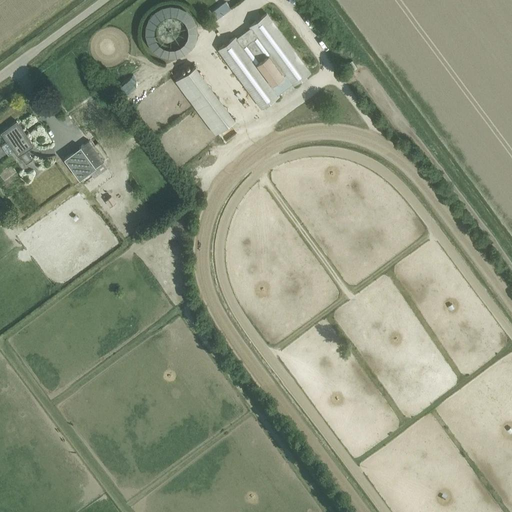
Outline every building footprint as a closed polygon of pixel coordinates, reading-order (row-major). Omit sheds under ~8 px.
[(294,14),(299,11),(294,1),(289,4),(294,14)] [(310,73),(266,14),(250,26),(251,27),(236,38),(235,37),(218,49),(262,108),(279,96),(278,94),(292,84),(293,85),(310,73)] [(305,17),(301,20),(309,36),(314,33),(305,17)] [(175,80),(215,134),(235,120),(195,66),(175,80)] [(51,86),(63,104),(75,96),(83,108),(94,100),(75,73),(64,81),(63,79),(51,86)] [(116,89),(121,99),(154,80),(151,75),(132,86),(130,81),(116,89)] [(23,130),(16,121),(0,133),(7,142),(8,141),(11,146),(10,146),(18,156),(19,155),(26,164),(33,158),(26,150),(34,144),(27,135),(25,136),(21,131),(23,130)] [(88,140),(64,158),(79,179),(88,172),(93,179),(109,168),(88,140)] [(97,194),(101,200),(108,196),(104,189),(97,194)] [(152,215),(157,221),(162,217),(156,211),(152,215)]
